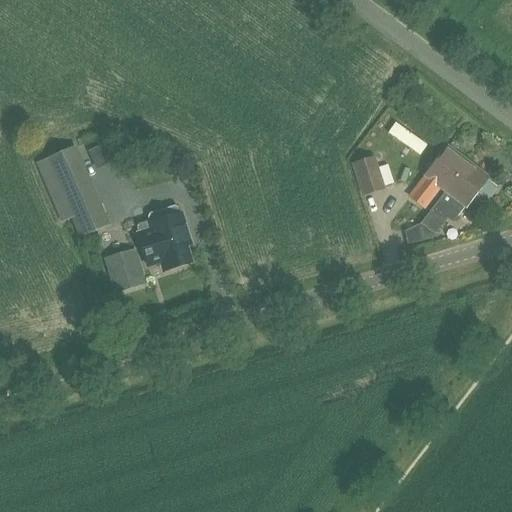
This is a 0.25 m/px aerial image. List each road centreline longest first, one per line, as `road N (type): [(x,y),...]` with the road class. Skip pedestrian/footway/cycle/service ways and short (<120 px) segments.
road 1 (tertiary): [(511,239),(0,394)]
road 2 (track): [(364,511),(511,311)]
road 3 (unclassified): [(511,118),(352,0)]
